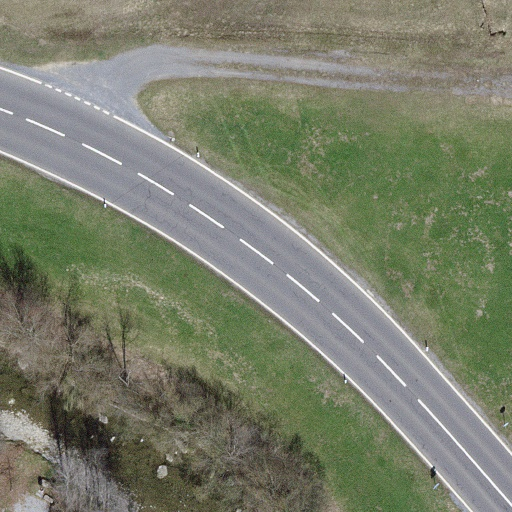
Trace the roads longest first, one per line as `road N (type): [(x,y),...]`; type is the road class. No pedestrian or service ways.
road 1 (tertiary): [(0,109),(49,125),(200,210),(350,329),(511,494)]
road 2 (track): [(49,125),(83,90),(124,75),(511,83)]
